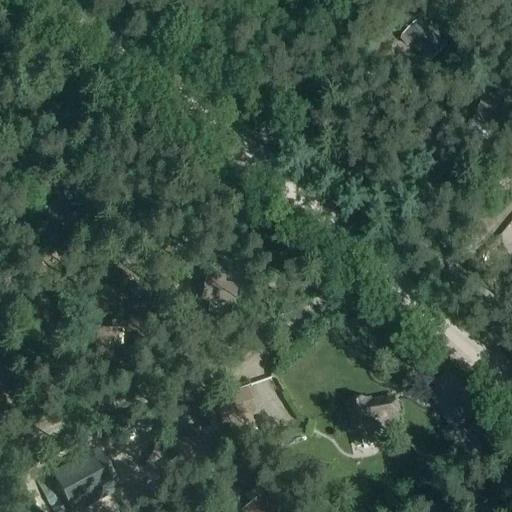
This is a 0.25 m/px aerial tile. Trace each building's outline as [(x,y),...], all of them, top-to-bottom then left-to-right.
[(429,64),(447,48),(422,20),(403,37),(401,41),(407,47),(410,46),(412,45),(429,64)] [(482,100),(473,124),(491,131),(488,139),(504,146),(511,126),(511,112),(509,111),(482,100)] [(317,120),(326,109),(317,101),(308,112),(317,120)] [(38,152),(68,127),(48,102),(17,128),(38,152)] [(78,227),(60,199),(48,207),(40,212),(50,229),(42,233),(49,245),(78,227)] [(234,307),(237,288),(204,282),(201,301),(234,307)] [(131,293),(140,300),(147,292),(138,284),(131,293)] [(78,302),(95,301),(94,285),(77,286),(78,302)] [(44,328),(53,326),(47,302),(18,308),(21,319),(25,318),(30,337),(45,333),(44,328)] [(363,319),(350,320),(351,330),(364,329),(363,319)] [(124,332),(97,331),(96,359),(111,360),(111,347),(124,347),(124,332)] [(434,396),(454,431),(478,417),(458,382),(434,396)] [(228,426),(232,438),(256,431),(249,408),(254,407),(248,386),(214,396),(223,428),(228,426)] [(397,400),(386,402),(367,405),(366,401),(349,404),(354,433),(357,448),(374,445),(371,430),(370,424),(401,419),(397,400)] [(98,465),(55,481),(65,507),(108,492),(98,465)] [(283,511),(268,491),(241,511),(283,511)]
